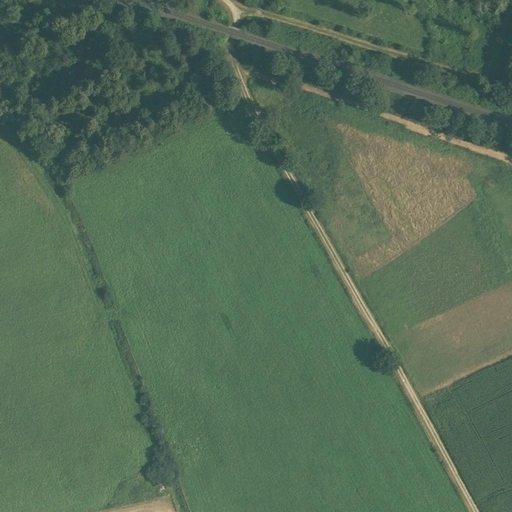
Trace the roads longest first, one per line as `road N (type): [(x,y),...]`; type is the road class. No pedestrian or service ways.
road 1 (track): [(475,511),(242,91),(228,55),(238,11),(224,0)]
road 2 (track): [(238,11),(487,86),(511,15)]
road 3 (track): [(236,75),(256,73),(511,159)]
